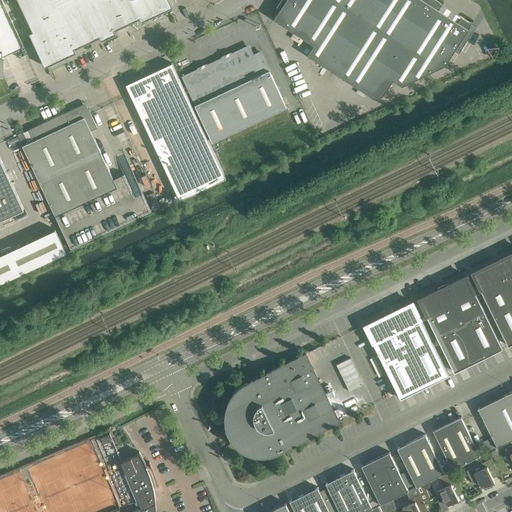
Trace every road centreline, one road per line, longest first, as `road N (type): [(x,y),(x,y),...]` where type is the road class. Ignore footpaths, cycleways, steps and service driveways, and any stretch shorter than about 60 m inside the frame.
road 1 (secondary): [(462,225),(160,360)]
road 2 (secondary): [(167,373),(462,225)]
road 3 (unclassified): [(238,498),(511,368)]
road 4 (unclassified): [(246,0),(0,115)]
road 5 (secondary): [(0,448),(167,373)]
road 6 (secondary): [(160,360),(0,437)]
road 7 (unclassified): [(238,498),(225,488),(167,373)]
